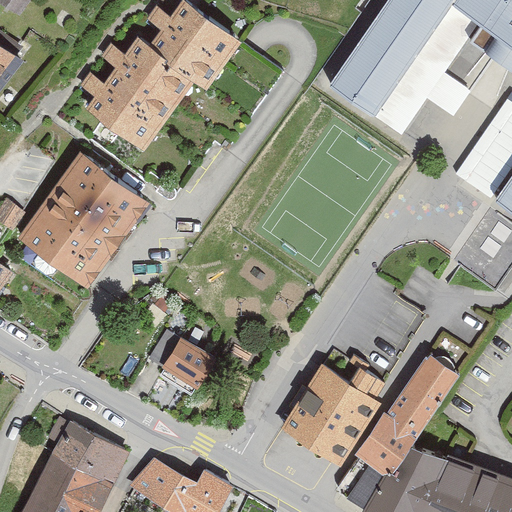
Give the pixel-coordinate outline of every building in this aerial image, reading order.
[(26,0),(6,0),(21,9),(26,0)] [(511,0),(388,0),(330,85),(376,117),(456,5),(482,23),(471,39),(511,66),(511,172),(497,194),(511,203),(511,0)] [(233,42),(183,3),(153,43),(192,72),(203,81),(233,42)] [(376,117),(402,135),(428,98),(455,117),(474,89),(449,71),(471,39),(482,23),(456,5),(376,117)] [(144,139),(192,72),(153,43),(142,36),(94,103),(144,139)] [(0,64),(8,52),(0,46),(0,64)] [(142,198),(83,154),(27,231),(87,274),(142,198)] [(24,212),(7,200),(0,212),(0,215),(14,226),(24,212)] [(495,292),(511,268),(511,223),(496,211),(461,265),(495,292)] [(385,383),(428,313),(395,293),(399,288),(380,274),(324,365),(351,383),(361,367),(385,383)] [(170,361),(183,331),(168,324),(155,354),(170,361)] [(184,339),(163,373),(194,392),(215,358),(184,339)] [(387,473),(408,442),(460,378),(428,355),(407,388),(375,435),(361,455),(387,473)] [(351,383),(324,365),(285,427),(339,462),(380,402),(375,399),(385,383),(361,367),(351,383)] [(126,451),(73,423),(58,452),(110,480),(126,451)] [(510,511),(511,508),(511,480),(408,442),(387,473),(364,510),(368,511),(510,511)] [(92,511),(110,480),(58,452),(25,511),(92,511)] [(341,494),(364,510),(387,473),(361,455),(340,486),(341,490),(341,494)] [(201,484),(154,457),(138,485),(184,511),(211,511),(228,484),(208,472),(201,484)]
